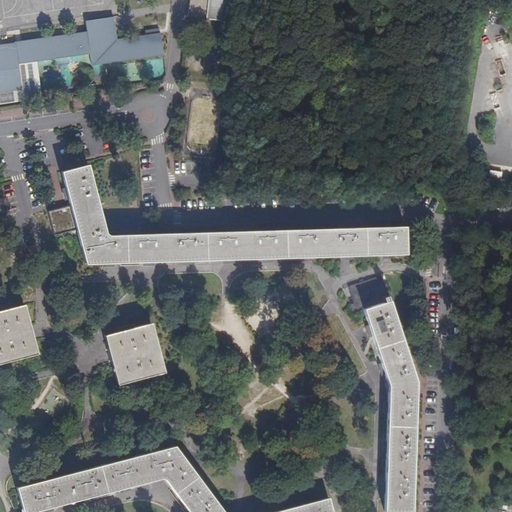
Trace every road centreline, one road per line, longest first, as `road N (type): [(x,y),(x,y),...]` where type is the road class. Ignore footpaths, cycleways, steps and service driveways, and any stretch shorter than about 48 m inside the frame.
road 1 (residential): [(148,116),(173,218),(405,216),(440,229),(447,262),(442,511)]
road 2 (residential): [(0,133),(123,111),(148,116)]
road 3 (residential): [(179,0),(169,88),(148,116)]
